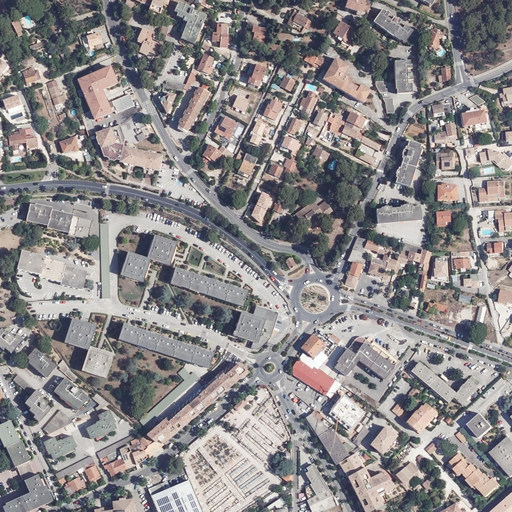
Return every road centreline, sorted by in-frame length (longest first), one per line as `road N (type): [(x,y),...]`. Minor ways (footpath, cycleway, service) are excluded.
road 1 (primary): [(263,265),(214,224),(151,198),(72,184),(0,189)]
road 2 (tertiary): [(330,283),(405,118),(463,86)]
road 3 (residential): [(460,150),(502,350)]
road 4 (primary): [(330,312),(372,312),(511,361)]
road 5 (tertiary): [(182,163),(122,52),(107,0)]
road 6 (primary): [(502,350),(334,290)]
road 7 (residential): [(182,163),(235,68),(242,0)]
road 8 (unknown): [(110,488),(72,413),(26,372),(0,366)]
road 9 (residential): [(239,221),(302,82)]
road 10 (tertiary): [(251,383),(134,478)]
road 11 (residential): [(65,508),(0,378)]
road 12 (unknown): [(374,187),(425,208),(421,237),(387,232)]
